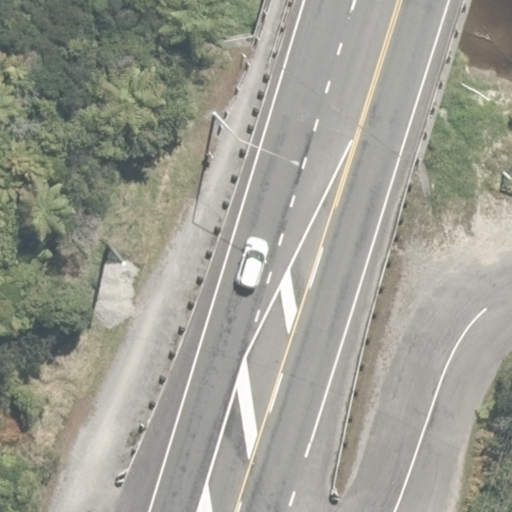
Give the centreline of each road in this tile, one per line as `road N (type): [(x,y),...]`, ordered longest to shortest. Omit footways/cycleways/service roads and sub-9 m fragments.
road 1 (primary): [(220,511),(391,0)]
road 2 (residential): [(398,511),(464,326),(485,295),(511,282)]
